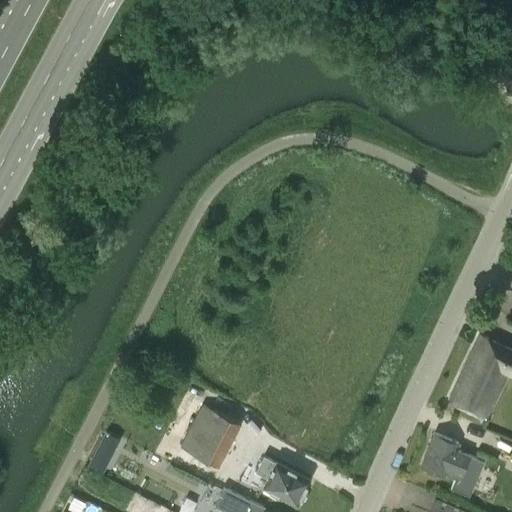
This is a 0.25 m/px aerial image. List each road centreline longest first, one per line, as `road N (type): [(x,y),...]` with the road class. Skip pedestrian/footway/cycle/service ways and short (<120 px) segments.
road 1 (residential): [(362,511),(511,188)]
road 2 (secondary): [(0,164),(83,3)]
